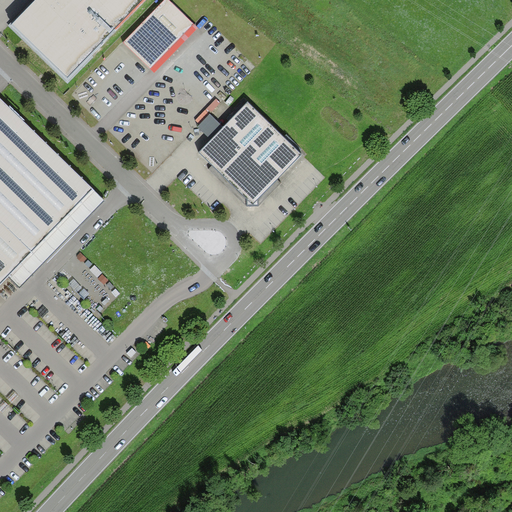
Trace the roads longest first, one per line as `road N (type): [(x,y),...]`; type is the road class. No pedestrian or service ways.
road 1 (primary): [(511,42),(49,511)]
road 2 (residential): [(173,222),(0,56)]
